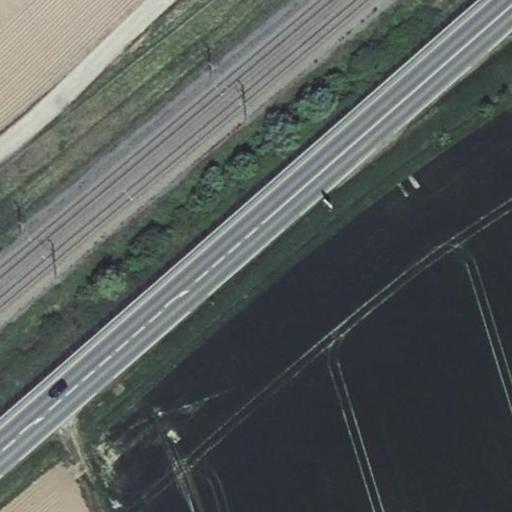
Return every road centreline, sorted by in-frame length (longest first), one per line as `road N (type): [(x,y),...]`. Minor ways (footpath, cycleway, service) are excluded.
road 1 (secondary): [(511,5),(0,454)]
road 2 (track): [(157,0),(0,152)]
